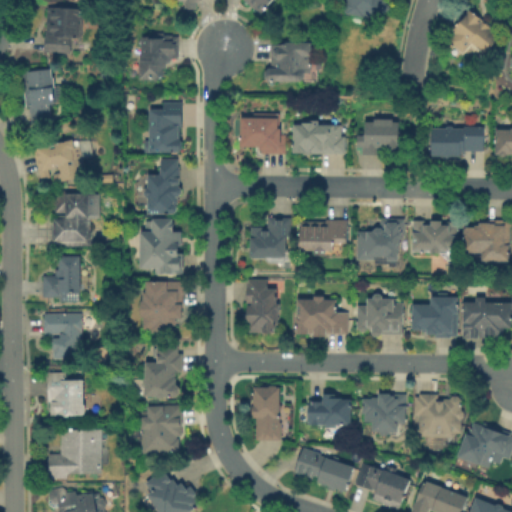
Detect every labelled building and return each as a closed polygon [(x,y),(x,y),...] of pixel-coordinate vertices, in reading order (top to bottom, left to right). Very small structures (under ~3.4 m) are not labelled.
[(185,9),(185,1),(177,1),(177,0),(201,0),(201,3),(197,3),(197,9),(185,9)] [(273,0),(262,14),(244,0),(273,0)] [(345,0),(342,13),(377,20),(379,11),(386,13),(388,3),(380,2),(380,0),(345,0)] [(48,7),(84,9),(82,40),(72,39),(71,53),(45,52),(48,7)] [(448,42),(454,34),(452,32),(469,10),(491,27),(490,28),(500,37),(486,55),(472,43),(463,54),(448,42)] [(152,33),(164,33),(165,35),(172,35),(172,36),(179,36),(179,59),(171,59),(167,64),(167,69),(163,69),(163,71),(165,73),(157,82),(154,80),(140,80),(140,60),(142,60),(142,38),(152,38),(152,33)] [(311,43),(311,73),(305,73),(305,78),(301,82),(269,81),(265,77),(265,72),(271,68),(271,44),(286,44),(286,42),(311,43)] [(22,72),(50,68),(51,77),(53,77),(54,86),(61,85),(63,103),(50,104),(52,121),(31,123),(29,107),(25,107),(22,72)] [(183,103),(183,127),(181,127),(181,141),(183,143),(183,149),(181,151),(181,152),(150,152),(150,110),(163,110),(163,103),(183,103)] [(241,117),(253,117),(253,113),(280,114),(279,128),(281,128),(281,135),(286,135),(286,154),(261,153),(261,147),(240,147),(241,117)] [(365,122),(374,122),(374,119),(393,119),(393,122),(400,122),(399,149),(382,149),(382,155),(363,155),(363,147),(356,147),(356,135),(365,135),(365,122)] [(293,124),(302,125),(302,123),(309,123),(309,120),(319,120),(319,125),(341,125),(341,136),(345,136),(345,154),(312,154),(312,155),(303,155),(303,154),(293,153),(293,124)] [(432,129),(446,128),(448,127),(452,127),(454,129),(464,128),(464,127),(484,127),(484,151),(465,151),(465,153),(461,153),(461,156),(432,156),(432,129)] [(496,129),(510,130),(511,128),(511,155),(508,155),(505,156),(502,156),(499,155),(495,155),(496,129)] [(33,150),(35,150),(35,148),(71,139),(71,141),(90,140),(93,156),(81,159),(85,172),(79,174),(79,178),(57,183),(54,182),(53,177),(54,175),(59,173),(57,168),(48,170),(50,178),(40,181),(33,150)] [(161,159),(179,159),(179,167),(180,186),(182,188),(182,194),(178,198),(178,204),(175,204),(177,207),(178,212),(175,214),(148,214),(148,197),(147,198),(145,195),(145,191),(148,188),(148,176),(161,176),(161,159)] [(53,191),(76,191),(76,194),(87,194),(87,214),(91,214),(91,246),(52,246),(52,219),(64,219),(64,213),(54,213),(53,191)] [(251,228),(261,228),(261,231),(268,231),(268,218),(292,218),(292,237),(287,237),(287,258),(251,258),(251,228)] [(358,231),(373,232),(377,228),(380,228),(380,219),(405,219),(405,240),(401,240),(401,250),(399,250),(399,261),(357,260),(358,231)] [(301,222),(326,222),(326,220),(348,220),(348,244),(333,244),(333,251),(326,251),(326,256),(315,256),(315,251),(299,251),(299,239),(301,239),(301,222)] [(510,222),(510,261),(499,261),(499,266),(489,265),(489,263),(482,263),(482,253),(464,253),(464,228),(465,228),(466,227),(475,227),(475,229),(479,229),(479,222),(488,222),(488,220),(503,220),(503,222),(510,222)] [(414,221),(424,221),(424,223),(431,223),(431,221),(443,221),(443,223),(448,223),(448,222),(459,222),(458,247),(457,247),(457,250),(448,249),(448,253),(413,252),(414,221)] [(173,223),(173,234),(181,234),(181,256),(183,256),(183,274),(162,274),(162,267),(141,267),(141,234),(146,234),(146,223),(173,223)] [(42,275),(55,275),(55,270),(57,270),(57,257),(80,257),(80,302),(59,302),(59,298),(42,297),(42,275)] [(248,280),(268,280),(268,289),(277,289),(277,304),(281,304),(280,312),(279,312),(279,325),(277,325),(277,333),(250,333),(248,330),(248,324),(246,324),(246,316),(248,316),(248,306),(250,306),(250,304),(246,304),(247,287),(248,287),(248,280)] [(146,281),(183,282),(182,318),(177,318),(177,325),(170,325),(170,333),(151,333),(151,330),(143,330),(143,318),(141,318),(141,301),(143,301),(143,293),(146,293),(146,281)] [(448,292),(448,298),(459,298),(458,337),(451,337),(451,338),(435,338),(435,335),(427,335),(428,329),(423,329),(423,330),(414,330),(414,329),(411,329),(412,305),(431,305),(431,295),(438,295),(438,292),(448,292)] [(403,303),(403,335),(382,335),(379,337),(375,337),(372,334),(372,329),(368,329),(365,332),(361,332),(359,329),(357,329),(357,306),(368,306),(368,299),(373,299),(373,297),(376,294),(380,294),(383,297),(383,299),(396,299),(396,303),(403,303)] [(349,313),(349,334),(327,334),(327,337),(314,337),(314,335),(297,335),(297,326),(296,326),(296,316),(297,316),(297,300),(299,300),(299,296),(324,297),(324,300),(337,300),(337,313),(349,313)] [(511,303),(511,328),(504,328),(504,335),(497,335),(497,337),(495,337),(495,338),(463,338),(464,302),(476,302),(476,298),(485,298),(485,303),(511,303)] [(54,359),(54,353),(52,352),(51,348),(51,338),(60,338),(60,334),(44,334),(44,313),(82,312),(82,339),(86,339),(87,350),(76,351),(76,359),(54,359)] [(157,346),(179,346),(179,354),(183,354),(183,372),(176,372),(176,384),(181,389),(181,393),(176,397),(165,397),(164,398),(158,398),(157,397),(145,397),(146,363),(157,363),(157,346)] [(50,414),(50,403),(47,403),(46,372),(66,372),(66,381),(82,380),(83,405),(84,405),(84,415),(82,415),(82,416),(58,417),(58,414),(50,414)] [(257,440),(257,419),(254,419),(254,387),(269,387),(270,386),(276,386),(277,388),(280,388),(280,423),(282,423),(282,440),(257,440)] [(309,425),(309,402),(322,402),(322,405),(323,405),(323,394),(335,394),(335,398),(341,398),(341,400),(351,400),(351,426),(337,426),(337,428),(325,428),(325,425),(309,425)] [(406,394),(406,424),(398,424),(398,432),(389,432),(389,433),(387,436),(382,436),(380,433),(380,431),(372,431),(373,422),(364,422),(365,414),(363,414),(363,399),(372,399),(372,397),(379,398),(379,394),(406,394)] [(419,394),(438,394),(438,400),(442,400),(442,399),(449,399),(452,396),(458,396),(462,400),(462,410),(464,412),(464,416),(461,419),(461,433),(453,433),(453,437),(419,437),(419,416),(415,416),(415,397),(419,397),(419,394)] [(182,405),(183,427),(182,427),(182,436),(177,437),(177,439),(179,438),(180,452),(143,454),(141,412),(148,411),(147,407),(182,405)] [(473,423),(483,426),(484,423),(511,433),(511,436),(511,453),(510,459),(503,457),(501,464),(492,461),(490,468),(458,456),(466,433),(469,434),(473,423)] [(60,430),(101,429),(101,475),(66,475),(66,479),(47,479),(47,454),(60,454),(60,430)] [(347,492),(318,482),(319,478),(315,476),(313,480),(295,473),(303,448),(322,454),(321,455),(332,459),(332,458),(334,457),(339,458),(340,460),(340,462),(355,467),(347,492)] [(400,510),(373,500),(376,490),(373,489),(372,490),(356,484),(363,463),(386,471),(388,466),(397,469),(396,472),(404,475),(403,477),(411,480),(400,510)] [(146,483),(164,470),(172,481),(174,479),(178,485),(181,483),(186,490),(191,487),(197,495),(195,496),(201,504),(189,511),(160,511),(148,495),(152,492),(146,483)] [(463,511),(437,511),(430,509),(429,511),(412,511),(424,482),(426,483),(427,481),(468,497),(463,511)] [(58,511),(57,507),(53,508),(48,505),(47,500),(49,500),(48,494),(51,490),(62,487),(66,490),(66,493),(75,492),(76,496),(85,494),(84,492),(92,491),(93,494),(99,493),(100,497),(104,499),(105,506),(104,510),(104,511),(58,511)] [(511,511),(470,511),(476,498),(496,506),(499,504),(503,505),(504,508),(511,511)]
